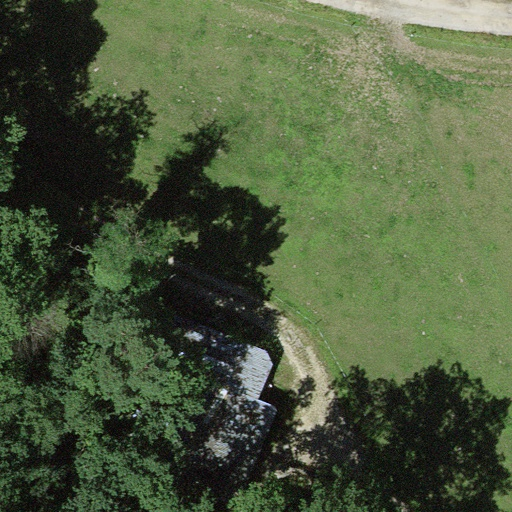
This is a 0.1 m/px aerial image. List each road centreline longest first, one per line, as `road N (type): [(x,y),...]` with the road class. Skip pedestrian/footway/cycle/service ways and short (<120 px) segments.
road 1 (track): [(0,151),(110,240),(256,310),(301,363),(317,401)]
road 2 (track): [(511,31),(320,0)]
road 3 (track): [(397,511),(317,401)]
